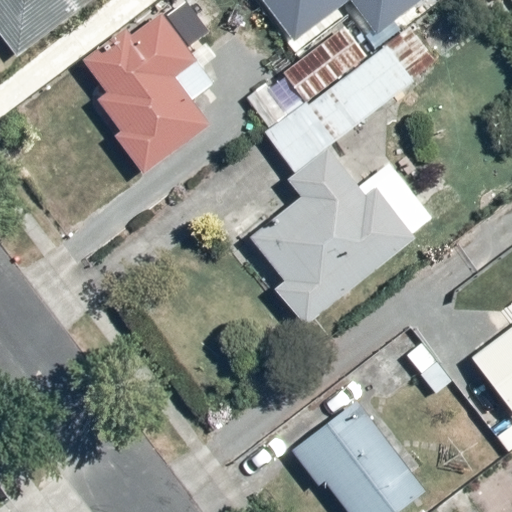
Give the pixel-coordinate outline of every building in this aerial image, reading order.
[(0,0),(0,36),(14,55),(88,0),(0,0)] [(132,36),(124,26),(80,58),(104,90),(94,97),(119,130),(114,134),(142,170),(205,121),(190,102),(216,84),(163,14),(132,36)] [(408,239),(430,222),(382,162),(355,183),(326,147),(436,61),(405,22),(366,52),(304,101),(263,133),(309,192),(251,237),(284,280),(275,287),(302,322),(408,239)] [(304,101),(366,52),(342,22),(281,71),(304,101)] [(511,310),(511,311),(511,312),(511,322),(469,356),(511,411),(511,310)] [(393,511),(425,488),(353,395),(291,443),(343,511),(393,511)]
